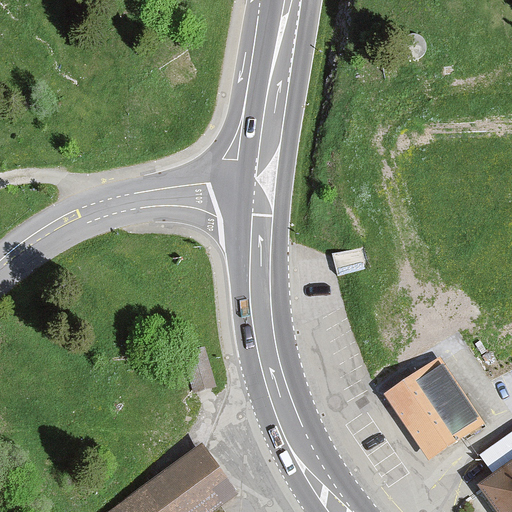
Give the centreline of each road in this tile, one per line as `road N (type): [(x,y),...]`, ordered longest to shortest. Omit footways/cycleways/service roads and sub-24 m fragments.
road 1 (primary): [(341,511),(317,479),(275,384),(260,290),(261,190)]
road 2 (unclassified): [(0,269),(54,230),(106,207),(261,190)]
road 3 (primary): [(261,190),(289,0)]
road 4 (unknown): [(297,439),(154,504),(160,511)]
